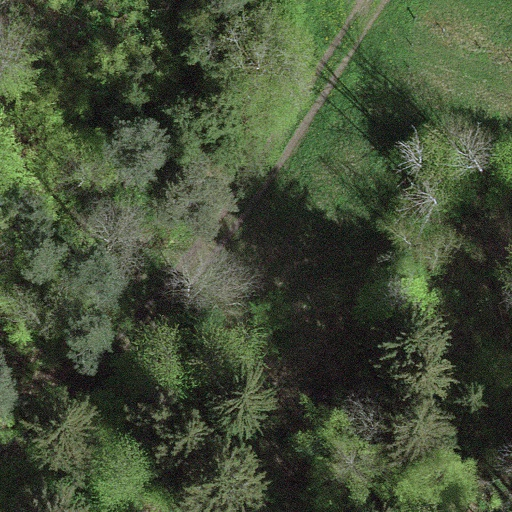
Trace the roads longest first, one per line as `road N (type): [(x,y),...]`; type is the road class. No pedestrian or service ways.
road 1 (track): [(358,7),(328,120),(100,371),(0,430)]
road 2 (track): [(342,0),(511,79)]
